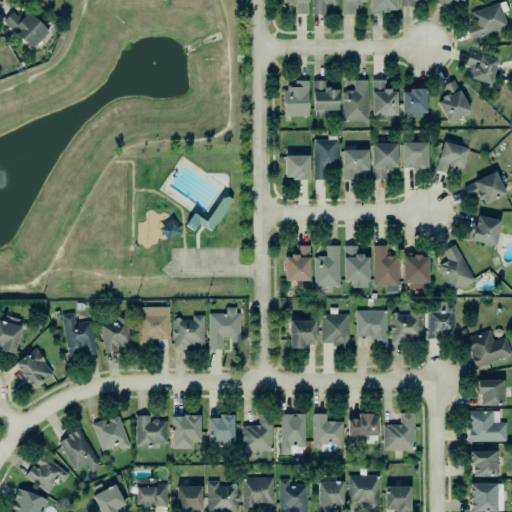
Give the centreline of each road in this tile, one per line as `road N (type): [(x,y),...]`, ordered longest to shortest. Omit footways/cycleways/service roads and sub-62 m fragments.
road 1 (residential): [(27,426),(81,391),(121,380),(433,379)]
road 2 (residential): [(266,380),(266,0)]
road 3 (residential): [(266,213),(433,213)]
road 4 (residential): [(266,48),(431,45)]
road 5 (residential): [(433,379),(435,511)]
